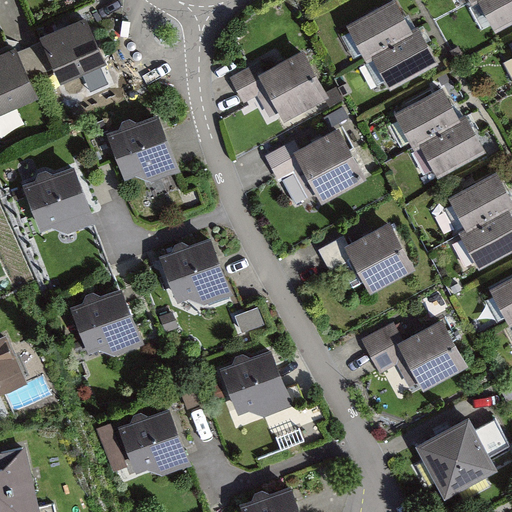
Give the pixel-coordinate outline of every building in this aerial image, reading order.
[(511,0),(472,0),(473,2),(477,0),(484,0),(499,29),(511,22),(511,0)] [(370,63),(380,58),(396,90),(444,65),(425,31),(416,36),(399,4),(352,28),(370,63)] [(87,17),(35,38),(55,88),(107,68),(87,17)] [(18,48),(0,55),(0,113),(38,98),(18,48)] [(243,103),(268,89),(284,119),(329,94),(304,50),(264,73),(256,59),(227,75),(243,103)] [(416,150),(425,146),(442,178),(489,153),(471,118),(462,123),(445,91),(398,116),(416,150)] [(158,117),(106,137),(126,188),(178,167),(158,117)] [(279,181),(306,167),(327,206),(369,184),(341,130),(303,150),(298,140),(266,157),(279,181)] [(76,164),(23,184),(43,235),(96,214),(76,164)] [(511,253),(511,213),(511,212),(511,211),(511,202),(498,175),(450,199),(467,232),(463,234),(481,269),(511,253)] [(390,222),(350,244),(345,235),(319,249),(331,271),(356,257),(374,290),(415,267),(390,222)] [(213,240),(161,260),(181,311),(233,290),(213,240)] [(511,326),(511,325),(511,281),(493,291),(511,326)] [(123,288),(70,308),(90,359),(143,338),(123,288)] [(379,373),(407,359),(422,389),(468,366),(445,322),(408,341),(398,322),(362,340),(379,373)] [(0,394),(31,379),(10,335),(0,339),(0,394)] [(272,348),(220,369),(240,419),(292,399),(272,348)] [(24,402),(53,390),(49,380),(32,386),(31,382),(18,387),(24,402)] [(505,468),(497,453),(511,445),(484,393),(415,430),(424,447),(420,449),(447,499),(505,468)] [(173,410),(120,430),(140,481),(192,460),(173,410)] [(39,511),(25,445),(0,449),(0,511),(39,511)] [(302,511),(291,484),(235,505),(237,511),(302,511)]
